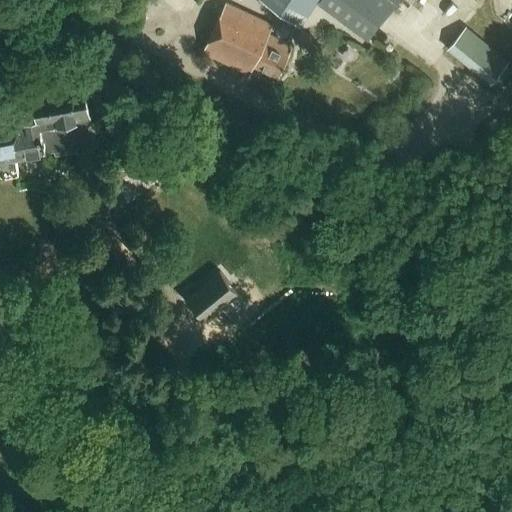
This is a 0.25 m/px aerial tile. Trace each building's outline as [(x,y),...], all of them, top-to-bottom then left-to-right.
[(260,0),(299,27),(317,0),(260,0)] [(320,0),(318,3),(367,40),(396,0),(320,0)] [(279,77),(294,46),(269,34),(273,25),(227,3),(204,51),(250,73),(254,65),(279,77)] [(465,25),(446,47),(497,89),(511,70),(511,68),(505,64),(511,55),(511,51),(503,44),(497,51),(465,25)] [(302,30),(297,39),(309,46),(314,36),(302,30)] [(93,157),(97,148),(84,80),(33,90),(39,118),(18,123),(19,127),(0,130),(0,173),(4,176),(19,173),(16,153),(44,148),(45,152),(55,150),(56,154),(77,149),(78,152),(79,152),(84,159),(93,157)] [(111,184),(127,205),(160,180),(144,159),(111,184)] [(250,305),(221,271),(187,299),(206,322),(223,308),(233,319),(250,305)]
